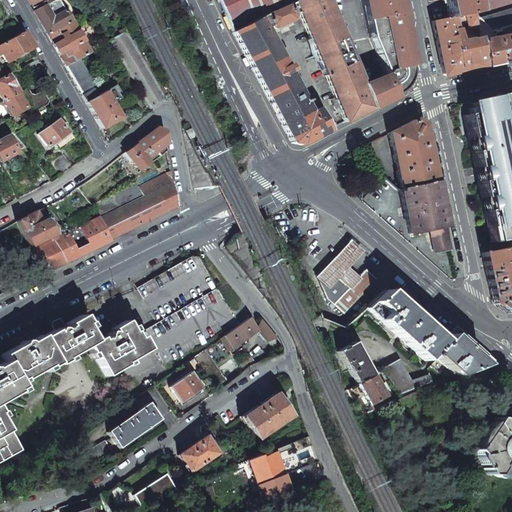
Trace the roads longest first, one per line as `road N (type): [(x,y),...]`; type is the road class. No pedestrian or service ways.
road 1 (residential): [(22,511),(103,484),(273,368),(293,363)]
road 2 (residential): [(480,323),(431,95)]
road 3 (tertiary): [(199,223),(0,323)]
road 4 (residential): [(199,223),(170,122),(156,116),(102,156)]
road 5 (secondary): [(292,174),(434,287)]
road 6 (residential): [(16,0),(102,156)]
road 7 (residential): [(293,363),(283,334),(199,223)]
road 8 (residential): [(347,511),(293,363)]
road 9 (residential): [(102,156),(0,219)]
